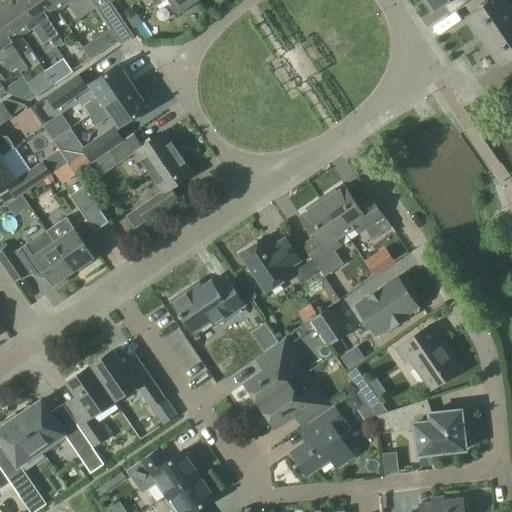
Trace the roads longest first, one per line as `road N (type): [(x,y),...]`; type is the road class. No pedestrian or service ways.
road 1 (residential): [(342,134),(477,335),(498,457),(485,473),(268,500),(246,488),(113,289)]
road 2 (residential): [(249,0),(155,62),(248,199)]
road 3 (residential): [(342,134),(394,91),(402,69),(401,35),(386,0)]
road 4 (residential): [(113,289),(248,199)]
